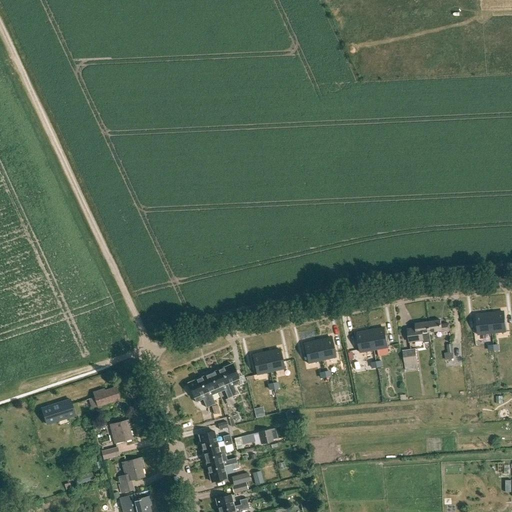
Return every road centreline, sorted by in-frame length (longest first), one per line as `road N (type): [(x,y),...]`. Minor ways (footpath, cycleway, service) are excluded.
road 1 (residential): [(148,349),(423,288),(511,282)]
road 2 (track): [(148,349),(0,28)]
road 3 (residential): [(191,511),(148,349)]
road 4 (track): [(132,354),(0,398)]
